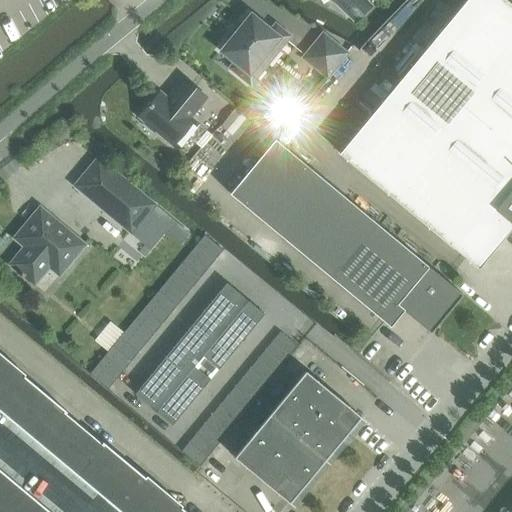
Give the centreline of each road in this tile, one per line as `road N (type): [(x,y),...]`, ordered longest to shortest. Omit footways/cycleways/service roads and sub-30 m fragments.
road 1 (unclassified): [(366,511),(511,338)]
road 2 (residential): [(0,129),(150,0)]
